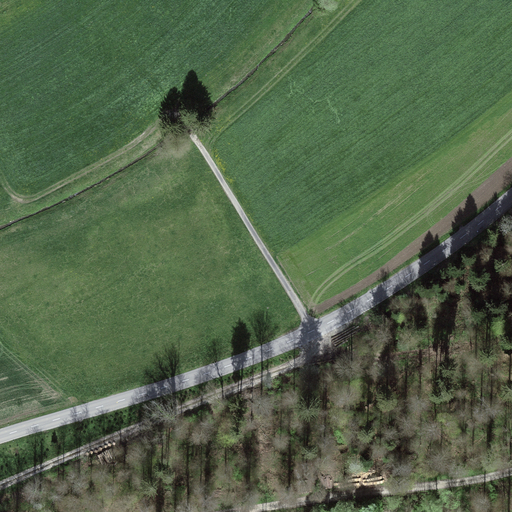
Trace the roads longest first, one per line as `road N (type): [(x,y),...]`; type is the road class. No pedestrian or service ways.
road 1 (residential): [(314,329),(306,356),(0,486)]
road 2 (tertiary): [(0,436),(188,379),(314,329)]
road 3 (residential): [(245,511),(511,470)]
road 4 (track): [(314,329),(182,118)]
road 5 (tertiary): [(314,329),(413,272),(511,198)]
road 6 (track): [(14,195),(39,194),(172,115),(182,118)]
